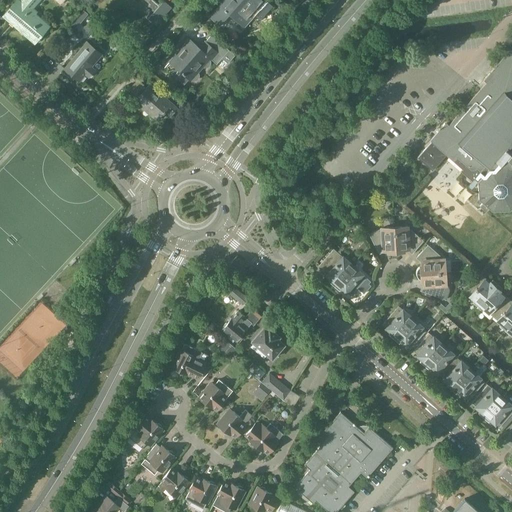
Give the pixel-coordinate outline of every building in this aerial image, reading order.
[(35,43),(49,26),(35,14),(36,12),(31,8),(38,0),(20,0),(20,1),(18,0),(16,0),(3,15),(35,43)] [(155,20),(168,7),(162,2),(159,6),(152,0),(146,0),(156,9),(150,16),(155,20)] [(273,6),(272,6),(265,0),(223,0),(209,17),(218,25),(229,14),(243,27),(259,10),(262,12),(260,14),(264,17),(273,6)] [(83,10),(70,26),(74,29),(88,13),(83,10)] [(94,34),(102,25),(92,17),(84,27),(94,34)] [(189,39),(169,61),(177,67),(189,78),(190,79),(192,80),(194,80),(196,80),(197,79),(198,77),(199,75),(198,73),(197,72),(202,66),(203,67),(205,67),(207,67),(209,66),(210,64),(210,62),(209,60),(208,59),(209,58),(217,64),(229,50),(211,35),(205,42),(199,48),(189,39)] [(92,65),(101,54),(87,42),(65,69),(79,80),(84,74),(88,77),(96,69),(92,65)] [(431,142),(418,157),(432,170),(446,155),(462,169),(461,171),(472,181),(474,179),(478,182),(479,200),(483,203),(480,206),(486,212),(489,208),(493,211),(511,210),(511,208),(511,50),(511,49),(483,80),(486,82),(467,104),(449,125),(448,124),(447,123),(446,123),(445,123),(443,126),(438,131),(440,132),(431,142)] [(50,50),(48,53),(53,58),(56,55),(50,50)] [(172,113),(177,108),(150,84),(135,101),(156,119),(166,109),(172,113)] [(395,189),(399,185),(391,177),(387,182),(395,189)] [(407,226),(394,227),(396,256),(397,256),(398,255),(400,255),(401,254),(401,253),(402,252),(403,251),(403,249),(408,248),(413,253),(423,241),(407,226)] [(396,256),(394,227),(382,228),(369,234),(378,252),(383,250),(388,250),(388,252),(389,251),(390,253),(390,254),(391,254),(392,255),(394,255),(395,256),(396,256)] [(416,272),(416,273),(445,272),(444,259),(428,244),(417,256),(422,260),(422,266),(420,266),(419,267),(418,268),(418,269),(417,270),(417,271),(416,272)] [(334,286),(352,265),(333,249),(319,265),(332,277),(331,278),(331,279),(329,282),(334,286)] [(366,278),(352,265),(334,286),(339,291),(342,288),(343,287),(352,294),(366,278)] [(445,272),(416,273),(416,275),(417,276),(417,277),(418,278),(419,279),(420,280),(421,280),(421,281),(423,281),(424,286),(422,291),(446,299),(449,291),(449,289),(448,287),(447,286),(446,285),(446,284),(445,272)] [(478,306),(497,283),(492,279),(490,282),(490,281),(488,283),(480,275),(464,294),(465,295),(466,293),(475,300),(473,302),(478,306)] [(228,282),(223,288),(242,303),(247,298),(228,282)] [(484,308),(493,316),(507,300),(499,292),(500,291),(502,288),(497,283),(478,306),(482,310),(484,308)] [(500,326),(505,330),(511,322),(511,303),(507,300),(493,316),(502,324),(500,326)] [(264,312),(258,307),(255,304),(250,310),(251,311),(246,317),(238,310),(222,329),(230,335),(228,338),(233,342),(235,339),(236,341),(257,316),(259,318),(264,312)] [(394,339),(412,318),(398,306),(384,322),(392,330),(391,331),(391,332),(389,334),(394,339)] [(426,330),(412,318),(394,339),(399,343),(401,341),(402,341),(403,340),(411,347),(426,330)] [(272,359),(284,344),(278,339),(280,336),(269,327),(267,329),(264,326),(251,341),(272,359)] [(425,366),(443,345),(429,333),(414,350),(423,357),(422,358),(422,359),(420,361),(425,366)] [(231,344),(226,341),(219,350),(223,354),(231,344)] [(187,372),(199,378),(205,364),(198,361),(202,352),(184,343),(181,349),(172,367),(173,367),(174,370),(177,371),(179,370),(186,374),(187,372)] [(229,359),(237,350),(231,344),(223,354),(229,359)] [(457,357),(456,357),(443,345),(425,366),(430,370),(432,368),(433,368),(434,367),(442,374),(457,357)] [(483,356),(479,360),(484,364),(488,360),(483,356)] [(452,390),(470,369),(457,357),(442,374),(450,381),(449,382),(449,383),(447,386),(452,390)] [(264,372),(253,363),(247,370),(269,388),(273,391),(275,393),(284,401),(291,390),(269,373),(263,380),(260,378),(264,372)] [(484,382),(470,369),(452,390),(457,395),(460,392),(461,391),(470,398),(484,382)] [(337,378),(329,386),(336,393),(344,385),(337,378)] [(205,403),(211,407),(212,406),(217,410),(226,399),(225,398),(232,390),(219,379),(215,384),(212,382),(199,398),(200,398),(200,401),(203,403),(205,403)] [(261,382),(257,388),(265,395),(268,392),(267,391),(269,389),(261,382)] [(483,417),(501,396),(487,384),(473,401),(481,408),(480,410),(478,413),(483,417)] [(300,396),(291,390),(287,396),(297,401),(300,396)] [(284,401),(293,407),(297,401),(287,396),(284,401)] [(511,412),(511,405),(501,396),(483,417),(488,422),(490,419),(491,420),(492,418),(501,425),(511,412)] [(252,415),(245,409),(239,416),(230,409),(218,424),(219,425),(219,428),(221,430),(224,429),(229,434),(231,432),(236,437),(245,426),(244,425),(252,415)] [(359,426),(358,427),(340,411),(324,429),(330,434),(304,464),(310,469),(297,484),(303,489),(300,492),(313,503),(315,500),(328,511),(335,511),(354,491),(348,486),(350,483),(361,472),(366,477),(393,447),(369,426),(368,427),(367,426),(359,426)] [(156,423),(151,419),(149,420),(144,416),(135,427),(136,428),(129,436),(142,447),(147,442),(150,445),(163,429),(162,428),(161,425),(159,423),(156,423)] [(277,441),(283,433),(270,423),(266,427),(263,424),(249,440),(251,441),(251,444),(254,446),(256,446),(262,450),(263,449),(268,453),(278,442),(277,441)] [(174,456),(163,446),(161,447),(156,443),(147,454),(148,455),(141,463),(154,474),(158,468),(161,471),(174,456)] [(183,476),(177,471),(176,473),(171,468),(162,479),(163,480),(156,488),(161,492),(165,487),(176,496),(189,481),(188,480),(188,477),(185,475),(183,476)] [(190,489),(185,499),(203,509),(216,485),(215,484),(214,482),(211,481),(209,481),(202,478),(201,480),(196,477),(189,489),(190,489)] [(230,483),(230,484),(224,481),(217,494),(218,494),(213,504),(226,511),(228,511),(231,507),(235,508),(244,490),(243,489),(242,487),(239,485),(237,486),(230,483)] [(116,494),(119,490),(109,482),(106,485),(116,494)] [(268,511),(270,510),(271,511),(277,498),(271,495),(272,493),(266,490),(265,488),(262,487),(260,487),(258,487),(250,505),(253,506),(250,511),(268,511)] [(130,500),(119,490),(116,494),(129,505),(131,503),(129,501),(130,500)] [(119,497),(118,497),(114,502),(107,496),(92,511),(113,511),(119,507),(123,511),(128,505),(119,497)] [(308,511),(282,499),(275,511),(308,511)] [(479,511),(464,499),(452,511),(479,511)]
